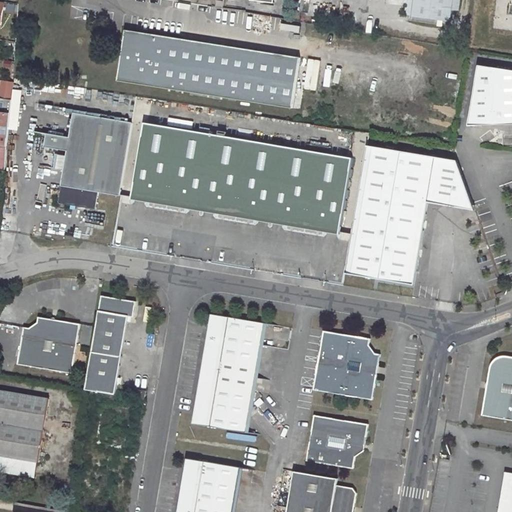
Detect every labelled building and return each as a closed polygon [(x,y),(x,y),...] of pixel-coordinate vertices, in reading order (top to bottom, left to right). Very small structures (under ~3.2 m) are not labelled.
[(412,0),(410,16),(449,21),(451,0),(412,0)] [(511,0),(496,0),(493,28),(511,29),(511,0)] [(263,53),(126,32),(124,45),(119,49),(123,54),(118,83),(255,104),(263,53)] [(263,53),(255,104),(294,110),(302,59),(263,53)] [(469,127),(511,126),(511,71),(478,66),(469,127)] [(0,90),(0,98),(10,100),(13,83),(1,81),(0,90)] [(0,146),(6,148),(11,100),(10,100),(0,98),(0,146)] [(99,193),(121,196),(133,124),(74,114),(70,139),(47,135),(45,147),(68,151),(59,203),(96,210),(99,193)] [(354,159),(145,124),(132,197),(150,200),(150,204),(184,210),(185,206),(219,212),(219,216),(253,221),(254,217),(288,223),(287,227),(323,233),(324,229),(342,232),(354,159)] [(454,204),(473,207),(457,162),(367,147),(346,275),(415,287),(424,232),(420,231),(422,225),(427,217),(431,213),(435,209),(442,206),(447,205),(451,204),(454,204)] [(86,389),(116,394),(129,316),(134,317),(136,301),(102,295),(86,389)] [(215,312),(196,422),(249,431),(268,321),(215,312)] [(30,328),(24,327),(19,364),(73,373),(81,324),(39,317),(38,322),(30,328)] [(371,338),(325,330),(314,389),(373,400),(378,375),(375,374),(377,366),(379,366),(381,354),(376,353),(370,345),(371,338)] [(489,364),(488,368),(480,415),(511,420),(511,356),(504,355),(500,356),(497,356),(495,358),(493,359),(492,360),(489,364)] [(134,398),(144,400),(146,391),(136,389),(134,398)] [(0,456),(39,462),(50,399),(0,390),(0,456)] [(307,460),(354,468),(356,457),(364,451),(369,424),(315,415),(307,460)] [(234,511),(243,465),(190,456),(179,511),(234,511)] [(353,511),(357,493),(353,488),(336,485),(337,478),(294,471),(286,511),(353,511)] [(511,511),(511,472),(504,471),(497,511),(511,511)]
